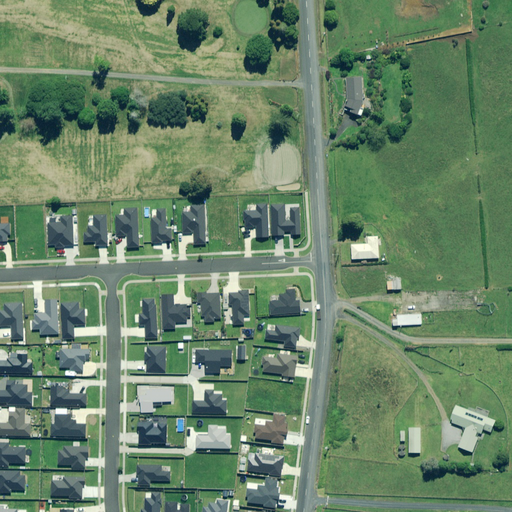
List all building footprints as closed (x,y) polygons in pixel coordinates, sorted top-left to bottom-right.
[(365,106),(362,78),(347,79),(348,96),(344,110),(361,116),(365,106)] [(257,211),(244,211),(245,227),(257,227),(257,237),(269,237),(268,204),(257,204),(257,211)] [(285,205),(271,205),(272,236),(284,236),(284,232),(291,232),(291,235),(300,235),(299,208),(291,208),(291,220),(286,220),(285,205)] [(195,244),(205,244),(204,206),(191,206),(191,212),(183,212),(184,233),(194,233),(195,244)] [(138,247),(137,208),(125,208),(125,215),(116,215),(116,236),(128,236),(128,248),(138,247)] [(151,218),(152,243),(162,243),(162,240),(171,240),(171,228),(166,228),(165,208),(158,209),(158,218),(151,218)] [(96,245),(107,244),(106,215),(93,215),(94,226),(87,226),(87,232),(84,232),(85,242),(96,241),(96,245)] [(62,222),(48,222),(49,245),(55,245),(55,247),(64,246),(64,245),(73,245),(72,216),(62,216),(62,222)] [(0,241),(7,242),(7,234),(9,234),(9,223),(0,223),(0,241)] [(379,258),(378,237),(369,237),(369,244),(352,245),(353,259),(379,258)] [(402,290),(402,280),(394,280),(394,281),(388,281),(388,290),(402,290)] [(239,292),(229,293),(229,305),(233,305),(234,324),(243,324),(243,315),(249,315),(247,291),(238,291),(239,292)] [(269,302),(270,316),(301,313),(299,301),(296,302),(295,291),(287,292),(288,294),(279,295),(280,301),(269,302)] [(219,293),(198,294),(198,303),(201,302),(202,316),(205,316),(205,323),(214,322),(214,319),(221,319),(219,293)] [(173,294),(162,294),(164,329),(175,329),(175,323),(187,322),(186,317),(190,317),(189,310),(187,310),(186,305),(173,306),(173,294)] [(154,298),(143,298),(144,314),(140,314),(141,325),(144,325),(145,338),(157,338),(155,305),(154,305),(154,298)] [(58,334),(57,299),(44,300),(45,313),(35,313),(35,320),(33,321),(33,329),(41,329),(41,335),(58,334)] [(79,302),(62,303),(63,338),(74,338),(74,325),(85,324),(85,310),(79,310),(79,302)] [(23,338),(22,303),(5,303),(5,311),(0,311),(0,325),(12,325),(13,339),(23,338)] [(422,324),(421,314),(398,316),(398,320),(394,320),(394,326),(422,324)] [(300,328),(276,326),(276,331),(268,330),(267,340),(285,342),(284,347),(296,348),(297,337),(299,337),(300,328)] [(165,373),(165,347),(148,347),(148,353),(146,353),(145,363),(148,364),(148,372),(165,373)] [(89,349),(60,349),(60,368),(70,368),(70,371),(83,371),(83,361),(85,361),(85,359),(89,359),(89,349)] [(231,350),(196,350),(196,362),(206,362),(206,373),(220,373),(220,366),(231,366),(231,350)] [(0,360),(0,372),(32,373),(32,363),(27,363),(27,354),(18,354),(18,359),(8,359),(8,360),(0,360)] [(265,365),(264,371),(283,374),(283,376),(294,377),(297,356),(278,354),(278,358),(263,357),(262,365),(265,365)] [(0,391),(0,402),(8,402),(8,404),(31,404),(31,392),(27,392),(27,385),(15,385),(15,381),(7,380),(7,392),(0,391)] [(148,386),(137,386),(137,402),(140,402),(140,412),(153,412),(153,402),(171,402),(171,388),(148,388),(148,386)] [(63,387),(51,387),(51,405),(86,405),(86,394),(69,394),(70,390),(63,390),(63,387)] [(193,400),(193,413),(226,414),(226,401),(222,401),(222,395),(213,395),(213,391),(206,390),(206,400),(193,400)] [(496,421),(457,406),(450,422),(467,428),(459,447),(472,452),(478,438),(476,437),(477,432),(482,434),(483,429),(492,432),(496,421)] [(0,423),(0,435),(30,436),(31,424),(24,424),(25,409),(16,409),(16,412),(9,412),(9,423),(0,423)] [(51,424),(51,435),(85,436),(85,424),(76,424),(76,420),(70,420),(70,415),(56,415),(55,424),(51,424)] [(257,432),(256,438),(271,440),(271,443),(283,444),(284,435),(286,435),(288,417),(274,415),(273,422),(266,421),(265,426),(255,425),(255,432),(257,432)] [(140,430),(139,444),(151,445),(151,442),(166,442),(167,423),(158,423),(158,428),(153,427),(153,423),(138,422),(138,430),(140,430)] [(196,434),(196,447),(230,448),(230,435),(226,435),(226,429),(218,429),(218,427),(209,426),(208,435),(196,434)] [(421,428),(410,428),(410,453),(421,453),(421,428)] [(9,443),(0,442),(0,466),(8,467),(8,463),(25,464),(25,448),(9,447),(9,443)] [(59,451),(58,464),(71,465),(71,468),(85,468),(85,457),(88,457),(88,447),(65,446),(64,451),(59,451)] [(250,453),(248,471),(270,473),(269,475),(281,476),(283,456),(250,453)] [(161,466),(138,465),(137,474),(139,474),(139,485),(150,485),(150,481),(169,481),(170,472),(161,472),(161,466)] [(11,472),(0,471),(0,492),(11,493),(11,490),(25,490),(25,476),(11,475),(11,472)] [(64,481),(52,481),(52,495),(69,496),(69,498),(82,498),(82,487),(84,488),(85,477),(64,477),(64,481)] [(249,497),(249,503),(264,504),(264,506),(276,508),(278,488),(276,487),(277,479),(266,478),(266,486),(259,485),(258,491),(247,489),(246,497),(249,497)] [(159,511),(160,493),(152,492),(152,498),(146,498),(145,510),(140,510),(140,511),(159,511)] [(226,511),(228,502),(217,500),(217,504),(209,503),(209,508),(203,508),(202,511),(226,511)] [(166,502),(165,511),(188,511),(189,504),(182,504),(181,511),(176,510),(176,502),(166,502)]
